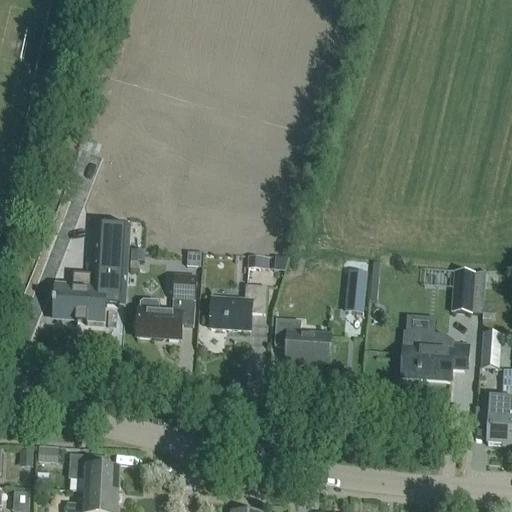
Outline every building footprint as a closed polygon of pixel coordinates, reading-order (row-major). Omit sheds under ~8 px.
[(98,220),(97,227),(96,246),(129,248),(131,229),(124,228),(125,221),(98,220)] [(145,253),(130,253),(130,264),(144,264),(145,253)] [(267,273),(268,261),(247,259),(247,272),(267,273)] [(349,273),(345,315),(363,317),(367,275),(349,273)] [(474,293),(472,317),(482,317),(483,305),(486,275),(475,277),(474,293)] [(143,303),(139,306),(137,341),(183,344),(184,328),(194,328),(197,280),(175,278),(173,314),(159,313),(159,307),(156,304),(143,303)] [(105,308),(126,309),(127,280),(102,279),(101,294),(55,291),(55,304),(52,304),(51,309),(54,309),(53,322),(104,325),(105,308)] [(267,290),(246,289),(246,302),(212,300),(210,331),(251,333),(252,316),(265,317),(267,290)] [(452,315),(472,317),(474,293),(453,291),(452,315)] [(494,306),(483,305),(482,317),(482,321),(493,322),(494,306)] [(305,362),(330,362),(332,336),(302,333),(303,321),(279,320),(277,347),(289,349),(288,362),(305,364),(305,362)] [(402,382),(452,385),(452,373),(468,375),(470,348),(453,347),(453,353),(435,352),(436,338),(405,336),(402,382)] [(484,336),(481,372),(498,373),(501,337),(484,336)] [(490,406),(487,448),(511,449),(511,399),(502,399),(502,402),(490,402),(490,406)] [(38,452),(38,464),(58,465),(59,453),(38,452)] [(33,455),(19,454),(19,470),(33,471),(33,455)] [(86,496),(119,498),(121,474),(108,474),(109,461),(70,459),(68,483),(86,484),(86,496)] [(118,511),(119,498),(86,496),(85,507),(66,506),(65,511),(118,511)]
